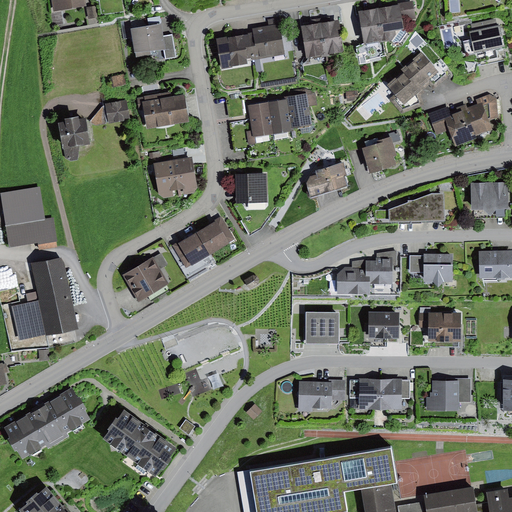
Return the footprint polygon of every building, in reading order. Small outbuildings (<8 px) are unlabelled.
[(47,0),(50,13),(83,8),(82,0),(47,0)] [(397,6),(378,9),(383,43),(391,42),(396,35),(394,32),(404,30),(402,21),(415,19),(412,2),(396,5),(397,6)] [(97,7),(87,8),(89,19),(99,18),(97,7)] [(383,43),(378,9),(359,13),(364,46),(383,43)] [(160,17),(147,19),(148,27),(161,24),(160,17)] [(471,42),(464,43),(467,56),(475,54),(478,66),(506,60),(499,27),(498,27),(496,19),(470,24),(472,32),(469,32),(471,42)] [(338,22),(320,25),(325,59),(343,56),(338,22)] [(148,27),(130,29),(134,55),(166,50),(167,59),(176,58),(173,35),(163,37),(161,24),(148,27)] [(325,59),(320,25),(302,28),(307,61),(325,59)] [(251,37),(253,59),(284,55),(281,26),(253,29),(253,36),(251,37)] [(251,37),(219,40),(222,69),(249,66),(248,59),(253,59),(251,37)] [(422,52),(403,69),(404,71),(421,89),(440,73),(422,52)] [(421,89),(404,71),(386,86),(394,96),(389,100),(401,113),(424,105),(420,94),(423,92),(421,89)] [(123,76),(111,78),(113,86),(124,84),(123,76)] [(287,100),(291,130),(312,127),(309,107),(317,105),(315,92),(286,96),(287,100)] [(137,99),(142,125),(146,124),(147,130),(190,122),(185,96),(171,98),(170,93),(137,99)] [(244,116),(242,94),(228,96),(230,117),(244,116)] [(448,107),(427,114),(436,136),(449,131),(455,147),(478,138),(477,135),(493,130),(490,121),(499,119),(497,103),(491,94),(476,100),(478,104),(452,112),(448,107)] [(287,100),(268,103),(273,135),(292,131),(291,130),(287,100)] [(126,102),(105,105),(108,124),(129,121),(126,102)] [(268,103),(248,106),(252,131),(247,132),(249,145),(257,144),(256,137),(273,135),(268,103)] [(65,124),(58,125),(63,151),(64,151),(65,159),(71,162),(78,161),(80,148),(90,146),(86,119),(80,121),(79,119),(65,120),(65,124)] [(245,122),(230,124),(234,152),(249,149),(249,145),(247,132),(245,122)] [(384,144),(363,150),(370,175),(397,167),(394,158),(397,157),(391,138),(383,140),(384,144)] [(193,158),(173,162),(179,192),(183,191),(184,196),(193,195),(198,188),(193,158)] [(179,192),(173,162),(154,166),(159,195),(164,199),(175,197),(174,193),(179,192)] [(309,178),(307,186),(311,199),(347,187),(344,177),(348,177),(344,163),(316,171),(317,176),(309,178)] [(267,175),(236,176),(236,204),(268,204),(267,175)] [(509,183),(471,184),(472,212),(484,212),(491,220),(495,212),(510,212),(509,183)] [(41,187),(0,194),(10,248),(41,242),(41,245),(57,242),(53,217),(47,219),(41,187)] [(445,223),(443,194),(432,194),(417,201),(419,225),(445,223)] [(419,225),(417,201),(389,210),(376,211),(377,219),(390,219),(389,224),(399,225),(419,225)] [(215,223),(196,235),(210,257),(229,246),(228,244),(234,240),(220,218),(214,222),(215,223)] [(196,235),(179,246),(187,257),(181,261),(186,269),(192,266),(193,268),(210,257),(196,235)] [(397,251),(377,254),(377,262),(369,262),(369,285),(392,286),(393,266),(397,266),(397,251)] [(511,252),(479,253),(480,282),(511,280),(511,252)] [(162,255),(125,276),(141,302),(170,285),(161,270),(169,266),(162,255)] [(424,257),(410,257),(410,273),(424,273),(423,283),(434,283),(439,288),(444,283),(453,283),(453,256),(424,256),(424,257)] [(61,257),(31,263),(39,301),(37,301),(45,337),(77,330),(61,257)] [(369,295),(369,285),(369,262),(369,258),(352,262),(352,268),(345,268),(337,275),(337,281),(330,280),(330,288),(332,292),(338,292),(338,295),(369,295)] [(0,288),(8,287),(8,280),(15,280),(15,270),(0,271),(0,288)] [(253,274),(244,280),(250,289),(258,284),(259,280),(257,275),(253,274)] [(339,314),(306,313),(306,345),(339,346),(339,314)] [(400,315),(369,314),(369,340),(399,341),(400,315)] [(461,314),(428,314),(427,342),(460,343),(461,314)] [(297,341),(305,341),(305,326),(297,326),(297,341)] [(6,364),(0,365),(0,386),(7,385),(4,374),(8,373),(6,364)] [(219,372),(210,375),(214,388),(223,385),(219,372)] [(445,382),(433,382),(433,393),(430,393),(430,399),(427,399),(427,410),(459,411),(459,402),(471,403),(471,379),(445,379),(445,382)] [(509,382),(501,381),(500,407),(509,407),(509,413),(511,413),(511,379),(509,380),(509,382)] [(329,383),(299,382),(298,412),(312,413),(312,411),(329,412),(333,409),(332,401),(345,402),(346,381),(329,380),(329,383)] [(379,381),(350,381),(350,399),(358,399),(358,411),(375,412),(378,412),(379,381)] [(409,381),(379,381),(378,412),(402,412),(402,399),(409,399),(409,381)] [(37,411),(6,430),(12,440),(8,442),(15,454),(17,452),(22,461),(30,457),(41,450),(46,448),(49,451),(70,438),(68,435),(92,421),(73,390),(37,411)] [(251,406),(243,414),(249,421),(258,414),(251,406)] [(118,423),(116,421),(102,441),(121,455),(125,450),(130,453),(127,458),(133,462),(135,460),(140,463),(137,467),(156,480),(162,472),(165,474),(173,462),(171,461),(179,450),(150,430),(125,413),(118,423)] [(186,421),(180,429),(189,436),(195,427),(186,421)] [(251,470),(237,472),(244,511),(329,511),(347,509),(343,490),(398,481),(392,445),(251,468),(251,470)] [(437,451),(438,469),(468,467),(467,450),(437,451)] [(389,511),(386,488),(354,492),(357,511),(389,511)] [(474,511),(471,489),(419,496),(420,511),(474,511)] [(66,511),(47,490),(21,511),(66,511)] [(503,491),(480,495),(483,511),(511,511),(511,499),(504,500),(503,491)]
